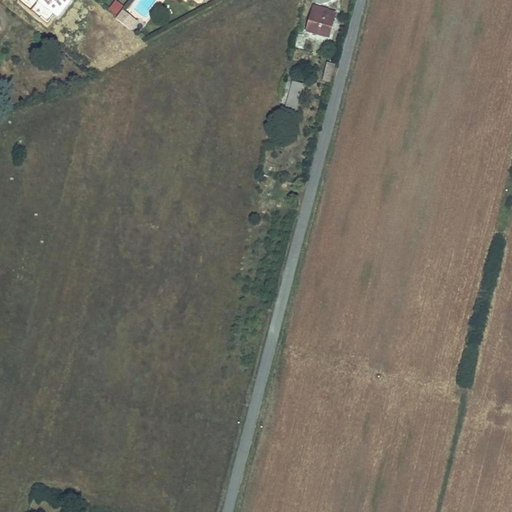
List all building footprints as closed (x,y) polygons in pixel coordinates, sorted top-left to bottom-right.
[(70,0),(20,0),(21,0),(47,22),(54,14),(57,16),(70,0)] [(123,5),(116,0),(115,0),(109,9),(116,14),(123,5)] [(336,12),(312,5),(305,30),(329,37),(336,12)] [(124,9),(117,18),(124,23),(131,14),(124,9)] [(131,14),(124,23),(131,29),(138,20),(131,14)] [(334,63),(327,62),(323,79),(331,81),(334,63)] [(297,108),(303,84),(291,81),(285,105),(297,108)]
